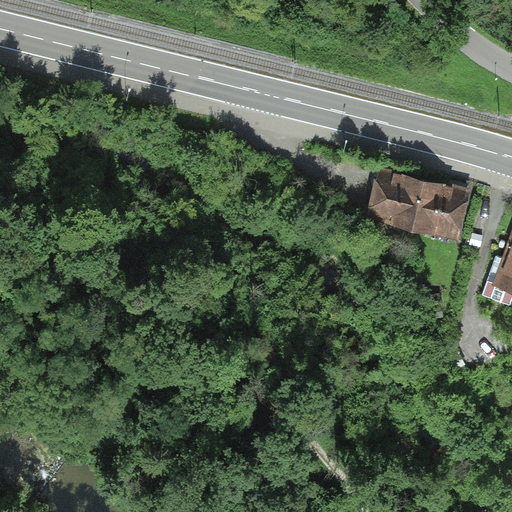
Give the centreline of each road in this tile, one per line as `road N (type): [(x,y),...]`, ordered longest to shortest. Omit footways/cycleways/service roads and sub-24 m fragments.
road 1 (secondary): [(511,158),(0,28)]
road 2 (track): [(366,511),(313,442),(106,259),(0,219)]
